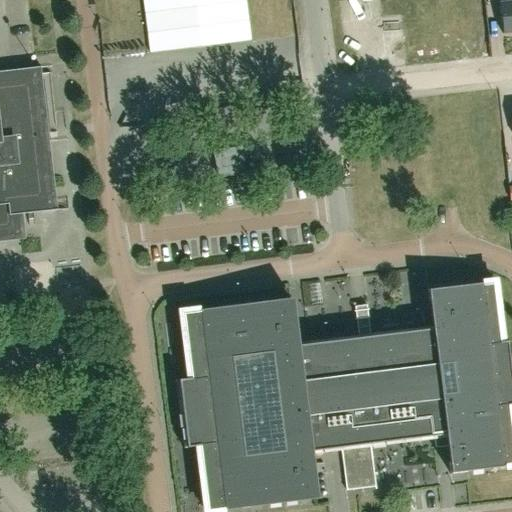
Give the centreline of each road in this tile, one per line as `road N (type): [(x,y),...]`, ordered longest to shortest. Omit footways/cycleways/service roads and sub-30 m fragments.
road 1 (residential): [(84,0),(119,273),(137,289)]
road 2 (residential): [(137,289),(163,511)]
road 3 (residential): [(344,260),(137,289)]
road 4 (residential): [(326,95),(511,73)]
road 5 (residential): [(511,265),(426,247),(344,260)]
road 6 (residential): [(326,95),(344,260)]
